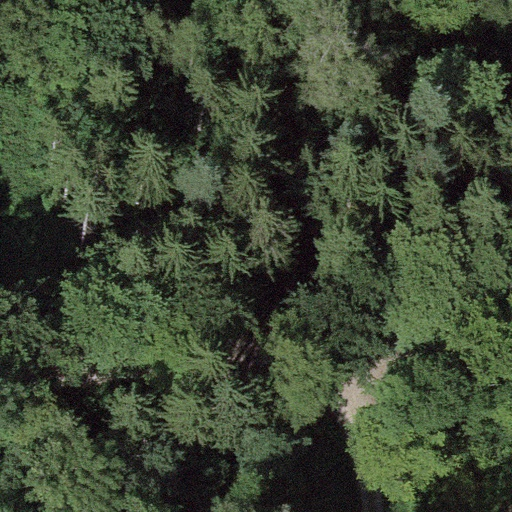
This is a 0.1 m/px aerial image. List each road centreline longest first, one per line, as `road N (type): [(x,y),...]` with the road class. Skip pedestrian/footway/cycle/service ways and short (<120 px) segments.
road 1 (track): [(511,333),(0,382)]
road 2 (track): [(378,511),(356,346)]
